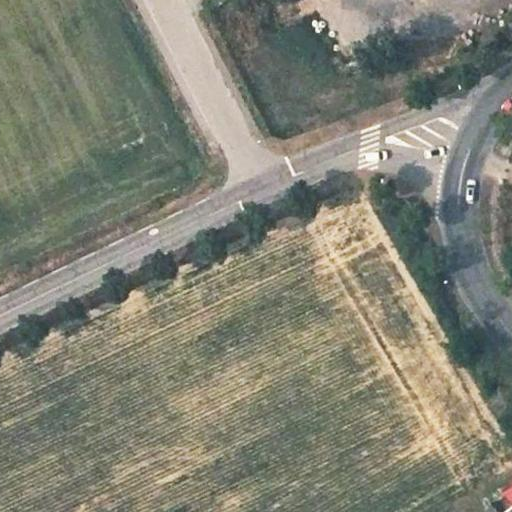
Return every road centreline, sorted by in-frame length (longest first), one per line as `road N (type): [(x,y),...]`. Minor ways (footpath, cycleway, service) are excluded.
road 1 (unclassified): [(366,145),(0,314)]
road 2 (residential): [(511,347),(462,261),(459,175)]
road 3 (unclassified): [(494,103),(472,98),(366,145)]
